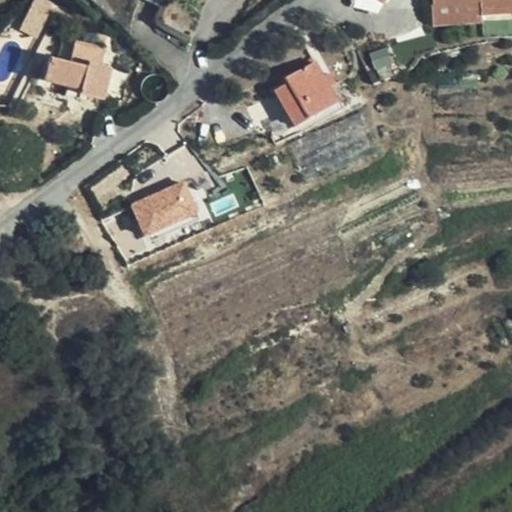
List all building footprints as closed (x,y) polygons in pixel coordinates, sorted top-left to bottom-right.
[(38,35),(54,5),(44,0),(34,0),(21,26),(38,35)] [(132,0),(132,1),(159,13),(163,0),(132,0)] [(362,0),(361,4),(382,13),(387,0),(362,0)] [(511,0),(433,0),(434,4),(465,4),(483,4),(484,16),(511,15),(511,0)] [(465,4),(434,4),(434,18),(465,17),(465,4)] [(102,105),(110,68),(97,66),(100,49),(69,43),(64,64),(41,61),(36,87),(73,93),(72,100),(102,105)] [(335,105),(310,66),(274,89),(299,129),(335,105)] [(188,178),(132,203),(147,237),(203,211),(188,178)]
